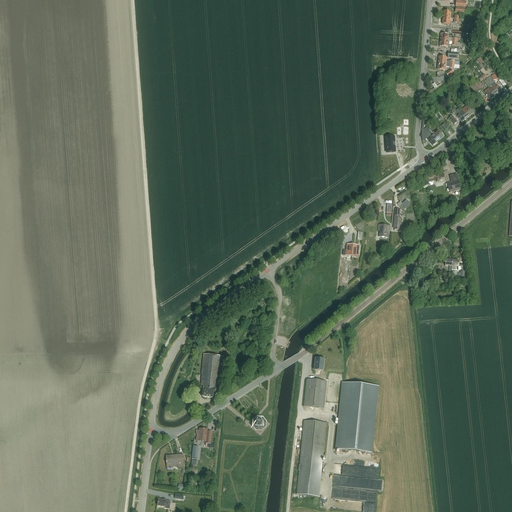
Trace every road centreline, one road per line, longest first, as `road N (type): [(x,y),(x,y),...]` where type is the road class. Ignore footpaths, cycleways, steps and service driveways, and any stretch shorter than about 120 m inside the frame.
road 1 (tertiary): [(276,370),(511,183)]
road 2 (tertiary): [(150,432),(174,349),(206,313),(269,270)]
road 3 (tertiary): [(269,270),(425,159)]
road 4 (track): [(304,353),(287,511)]
road 5 (residential): [(422,154),(430,0)]
road 6 (tertiary): [(150,432),(188,427),(276,370)]
